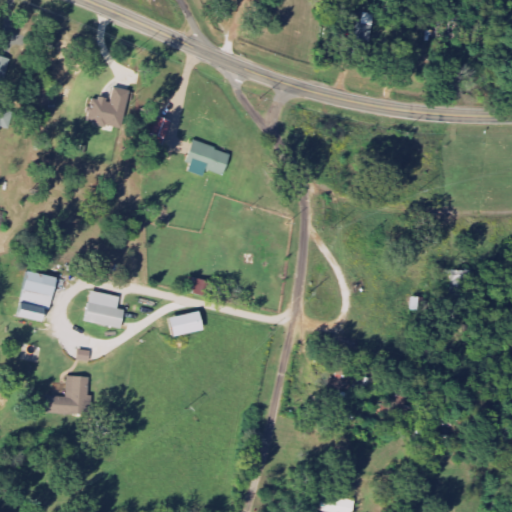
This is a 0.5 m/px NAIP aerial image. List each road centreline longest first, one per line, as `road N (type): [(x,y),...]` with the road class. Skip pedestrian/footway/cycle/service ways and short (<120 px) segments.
road 1 (residential): [(245,511),(294,322),(307,212),(302,183),(239,92),(234,64)]
road 2 (tertiary): [(87,0),(310,91),(415,112),(511,115)]
road 3 (residential): [(302,183),(401,209),(511,211)]
